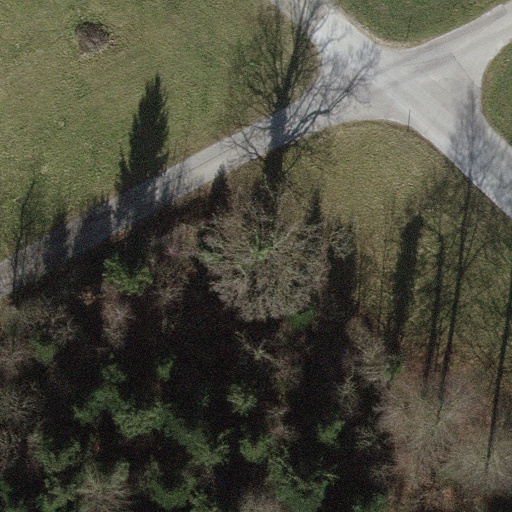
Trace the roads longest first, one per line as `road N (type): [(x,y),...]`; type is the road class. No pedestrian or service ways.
road 1 (unclassified): [(0,284),(385,75)]
road 2 (unclassified): [(511,189),(385,75)]
road 3 (unclassified): [(385,75),(511,17)]
